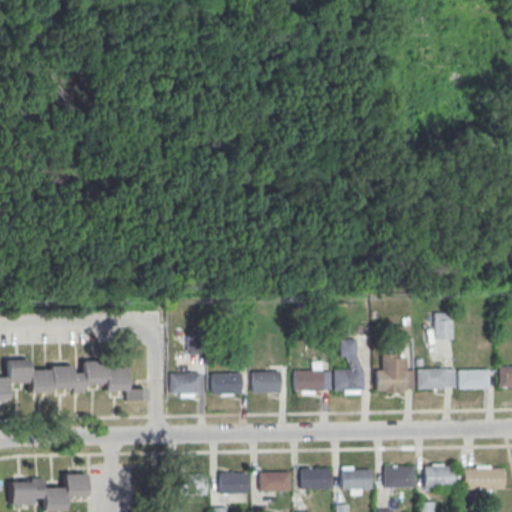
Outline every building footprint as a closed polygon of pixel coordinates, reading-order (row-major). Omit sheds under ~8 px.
[(449,338),(449,312),(432,312),(432,327),(427,327),(427,338),(449,338)] [(408,325),(391,325),(392,339),(408,339),(408,325)] [(185,353),(195,353),(195,335),(185,335),(185,353)] [(332,370),(348,370),(343,356),(338,356),(337,340),(353,340),(353,355),(360,369),(360,390),(332,390),(332,370)] [(374,371),(380,370),(379,354),(394,354),(394,358),(403,358),(403,391),(374,391),(374,371)] [(0,401),(0,377),(3,377),(2,360),(27,359),(27,370),(47,370),(47,366),(70,366),(70,373),(79,373),(78,362),(101,361),(101,369),(123,369),(124,390),(143,389),(143,400),(122,401),(122,391),(102,391),(102,384),(80,384),(80,393),(69,394),(69,389),(48,389),(49,394),(25,394),(25,384),(5,384),(6,401),(0,401)] [(496,367),(511,366),(511,387),(497,387),(496,367)] [(415,369),(443,368),(443,369),(451,369),(452,387),(443,387),(443,389),(415,389),(415,369)] [(291,371),(319,370),(320,390),(291,391),(291,371)] [(455,370),(486,370),(486,388),(455,389),(455,370)] [(248,372),(277,371),(277,392),(249,392),(248,372)] [(166,374),(197,373),(198,393),(167,394),(166,374)] [(208,373),(239,373),(240,393),(208,394),(208,373)] [(421,466),(452,466),(452,486),(422,486),(421,466)] [(382,468),(412,467),(412,487),(382,488),(382,468)] [(297,469),(328,468),(328,487),(297,488),(297,469)] [(462,468),(502,468),(502,489),(462,489),(462,468)] [(338,470),(369,469),(370,488),(339,489),(338,470)] [(7,502),(40,501),(40,510),(63,510),(63,496),(84,496),(84,472),(61,473),(61,486),(41,487),(41,477),(6,478),(7,502)] [(216,473),(245,472),(245,493),(217,494),(216,473)] [(256,472),(287,472),(288,491),(257,491),(256,472)] [(175,474),(203,474),(204,495),(175,495),(175,474)] [(432,511),(432,501),(418,501),(417,511),(432,511)]
